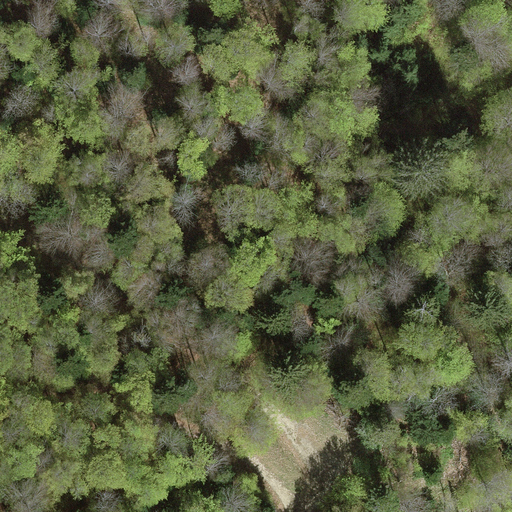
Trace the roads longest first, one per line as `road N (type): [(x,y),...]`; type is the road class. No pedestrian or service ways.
road 1 (track): [(0,224),(137,307),(301,434),(326,472),(320,494),(308,502)]
road 2 (track): [(0,382),(108,398),(157,415),(247,457),(285,494),(308,502)]
